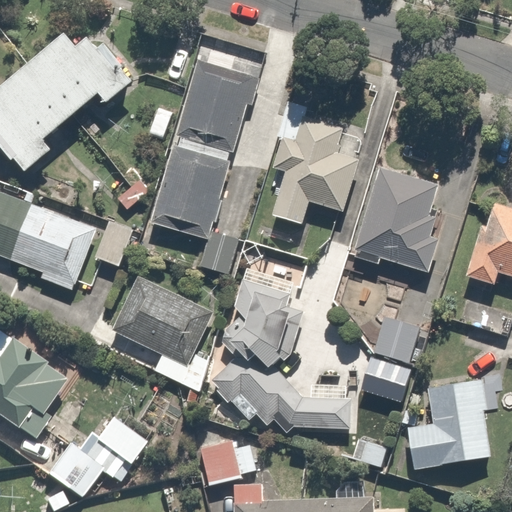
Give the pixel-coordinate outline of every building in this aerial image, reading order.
[(101,97),(110,107),(121,97),(118,94),(130,84),(90,35),(78,45),(68,32),(0,87),(0,108),(1,110),(0,111),(0,143),(23,172),(40,158),(43,161),(65,143),(57,133),(101,97)] [(178,133),(236,151),(258,83),(199,65),(178,133)] [(274,169),(284,171),(279,190),(272,217),(306,226),(312,204),(346,213),(367,134),(309,118),(313,106),(289,100),(279,139),(282,140),(274,169)] [(182,115),(160,104),(144,136),(166,147),(182,115)] [(230,162),(174,145),(151,217),(207,234),(230,162)] [(385,258),(425,270),(450,185),(380,164),(354,255),(383,264),(385,258)] [(0,257),(40,271),(38,276),(75,289),(80,276),(99,222),(0,187),(0,257)] [(497,283),(499,274),(511,277),(511,206),(488,200),(467,275),(497,283)] [(141,228),(115,216),(97,256),(122,268),(141,228)] [(242,242),(209,234),(200,272),(233,279),(242,242)] [(210,361),(192,352),(213,307),(142,275),(116,331),(162,353),(154,371),(197,391),(210,361)] [(302,315),(256,292),(214,375),(212,378),(276,440),(285,431),(340,434),(342,400),(308,398),(276,367),(302,315)] [(425,327),(382,317),(374,351),(417,362),(425,327)] [(58,418),(34,403),(55,370),(5,338),(0,345),(0,419),(17,430),(40,445),(58,418)] [(481,373),(431,381),(437,420),(410,424),(416,466),(493,455),(481,373)] [(149,441),(115,414),(93,443),(127,469),(149,441)] [(255,446),(239,448),(237,432),(198,437),(204,485),(244,480),(243,472),(258,470),(255,446)] [(390,448),(371,440),(362,460),(381,468),(390,448)] [(385,511),(385,497),(264,499),(264,486),(233,486),(233,500),(233,511),(385,511)]
